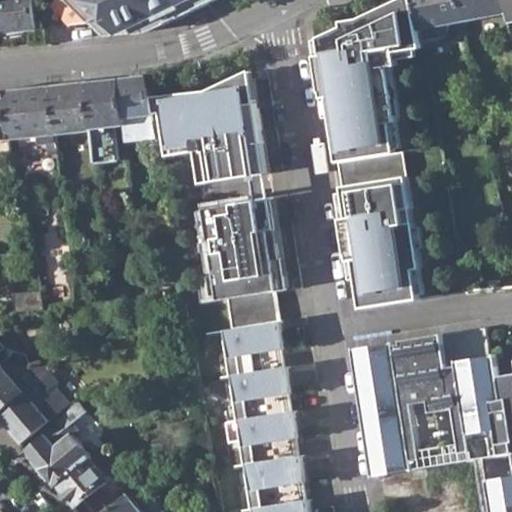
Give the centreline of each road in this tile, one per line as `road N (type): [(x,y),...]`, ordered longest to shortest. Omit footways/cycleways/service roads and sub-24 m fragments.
road 1 (residential): [(358,511),(274,10)]
road 2 (tertiary): [(274,10),(160,52),(0,69)]
